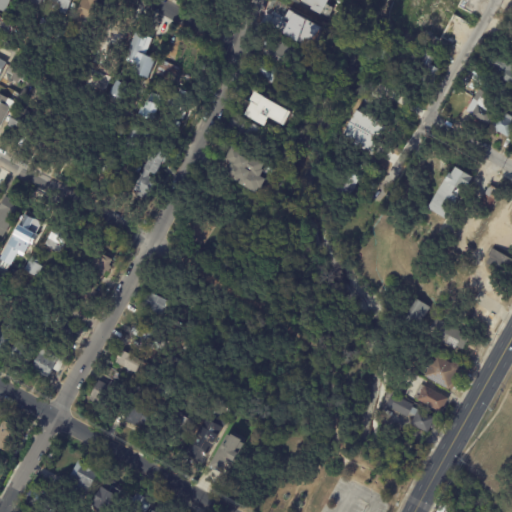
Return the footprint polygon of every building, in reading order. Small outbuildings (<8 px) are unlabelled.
[(14,0),(8,13),(0,9),(0,0),(14,0)] [(73,0),(67,16),(60,13),(63,6),(52,1),(52,0),(73,0)] [(98,4),(100,5),(94,20),(97,21),(92,32),(74,25),(84,0),(87,0),(90,1),(90,0),(96,0),(95,3),(98,4)] [(295,0),(321,12),(326,0),(295,0)] [(327,0),(321,14),(328,17),(331,10),(342,15),(347,4),(337,0),(327,0)] [(455,0),(453,3),(451,6),(458,9),(454,16),(424,0),(455,0)] [(279,20),(279,19),(281,19),(283,14),(294,18),(294,17),(303,21),(304,19),(313,23),(310,32),(295,26),(291,35),(277,29),(279,24),(278,23),(279,20)] [(0,31),(8,34),(12,21),(0,16),(0,31)] [(111,26),(129,30),(127,41),(123,41),(121,50),(115,48),(113,57),(102,55),(106,35),(104,35),(106,25),(111,26)] [(149,78),(155,58),(146,55),(152,38),(136,32),(123,70),(149,78)] [(152,36),(164,41),(158,57),(139,49),(145,33),(152,36)] [(324,40),(333,45),(326,57),(317,52),(324,40)] [(292,49),(283,67),(265,58),(266,57),(263,55),(267,46),(271,48),(273,44),(276,46),(278,42),(292,49)] [(29,58),(41,64),(29,84),(22,80),(21,84),(13,79),(14,76),(9,73),(21,52),(29,58)] [(511,86),(498,78),(500,75),(495,72),(497,69),(487,63),(492,53),(507,62),(509,59),(511,60),(511,86)] [(432,57),(434,58),(430,66),(441,71),(436,81),(416,72),(425,54),(432,57)] [(182,69),(176,82),(158,74),(164,62),(182,69)] [(276,81),(274,85),(257,76),(258,75),(255,73),(260,64),(263,65),(264,63),(281,72),(276,81)] [(108,98),(120,105),(131,88),(118,80),(108,98)] [(472,117),(471,116),(472,115),(466,112),(480,89),(484,92),(481,97),(497,107),(486,125),(472,117)] [(185,115),(183,118),(180,117),(175,125),(177,126),(173,134),(158,125),(177,90),(193,99),(185,115)] [(8,116),(2,126),(0,124),(0,95),(11,100),(8,106),(12,108),(8,116)] [(152,95),(161,99),(157,108),(161,110),(158,115),(156,114),(153,121),(139,115),(141,108),(146,110),(152,95)] [(249,117),(256,105),(253,104),(258,96),(290,116),(283,128),(271,121),(266,130),(248,119),(249,117)] [(17,141),(4,132),(20,109),(33,118),(22,135),(25,137),(21,143),(17,141)] [(387,127),(357,109),(342,136),(372,153),(387,127)] [(124,137),(108,128),(115,114),(132,123),(124,137)] [(511,121),(511,131),(508,138),(499,133),(498,134),(495,133),(496,131),(491,128),(499,115),(503,117),(505,114),(511,117),(511,119),(511,121)] [(233,121),(236,123),(239,118),(258,128),(255,134),(249,130),(242,144),(223,134),(231,120),(233,121)] [(43,150),(35,145),(50,123),(62,131),(47,153),(43,150)] [(123,146),(135,126),(151,136),(144,149),(136,144),(132,151),(123,146)] [(64,163),(57,159),(71,134),(84,142),(73,161),(71,160),(69,165),(64,163)] [(101,162),(100,163),(103,167),(95,174),(87,165),(82,169),(78,165),(102,143),(111,153),(101,162)] [(264,162),(261,167),(263,168),(260,174),(265,177),(261,184),(265,186),(262,192),(256,189),(255,190),(238,181),(239,180),(225,172),(228,166),(227,165),(230,160),(225,157),(232,144),(264,162)] [(167,160),(159,176),(152,173),(148,180),(158,185),(151,198),(134,189),(144,167),(147,169),(157,149),(169,155),(167,160)] [(349,199),(325,187),(336,166),(359,178),(349,199)] [(458,203),(447,222),(427,210),(448,174),(450,176),(454,169),(472,180),(463,194),(459,192),(455,197),(460,200),(458,203)] [(491,188),(501,193),(486,218),(475,211),(490,186),(491,188)] [(21,200),(26,203),(9,232),(8,231),(4,238),(0,235),(0,209),(7,198),(11,200),(14,196),(21,200)] [(60,255),(50,248),(49,249),(48,248),(48,247),(46,245),(59,226),(73,235),(60,255)] [(502,256),(511,261),(511,270),(511,272),(507,270),(504,275),(486,264),(490,258),(488,257),(492,250),(502,256)] [(107,258),(114,262),(98,292),(100,293),(94,304),(70,291),(79,273),(87,277),(100,254),(107,258)] [(40,276),(38,278),(26,271),(33,258),(42,263),(40,265),(45,268),(40,276)] [(442,280),(425,271),(431,260),(448,268),(442,280)] [(476,290),(471,299),(447,286),(458,266),(479,279),(476,285),(478,287),(476,290)] [(43,281),(48,283),(44,289),(37,285),(41,279),(43,281)] [(0,287),(2,289),(10,293),(3,305),(0,302),(0,287)] [(145,298),(146,295),(166,302),(161,316),(144,310),(145,306),(142,305),(145,298)] [(415,297),(431,310),(418,326),(414,323),(409,329),(398,319),(415,297)] [(472,307),(467,318),(465,317),(462,322),(454,318),(456,313),(447,308),(453,297),(472,307)] [(81,330),(74,342),(52,329),(59,317),(81,330)] [(466,342),(463,349),(456,346),(455,349),(427,334),(436,317),(470,335),(466,342)] [(13,348),(5,344),(0,355),(0,330),(9,335),(15,322),(24,327),(13,348)] [(158,353),(139,343),(140,340),(130,335),(136,324),(146,330),(147,326),(167,337),(158,353)] [(21,360),(13,356),(21,343),(30,349),(32,346),(37,350),(28,365),(21,360)] [(64,368),(60,374),(56,371),(51,379),(34,370),(45,350),(67,362),(64,368)] [(117,357),(118,354),(120,355),(122,352),(141,363),(135,374),(133,373),(129,380),(122,376),(127,370),(115,363),(117,360),(116,359),(117,357)] [(460,375),(451,391),(424,376),(436,354),(452,363),(455,361),(459,363),(460,368),(459,370),(462,371),(460,375)] [(156,394),(166,377),(188,391),(178,407),(156,394)] [(100,383),(119,394),(109,413),(87,402),(97,382),(100,383)] [(448,398),(440,412),(416,399),(424,384),(448,397),(448,398)] [(393,395),(396,396),(397,395),(412,403),(411,405),(434,417),(429,426),(431,427),(429,430),(428,429),(427,432),(410,423),(413,416),(407,413),(406,415),(385,404),(390,393),(393,395)] [(130,424),(123,421),(133,404),(153,415),(149,423),(146,421),(142,429),(134,424),(133,426),(130,424)] [(182,418),(191,423),(183,439),(166,430),(175,412),(181,415),(180,417),(182,418)] [(6,422),(22,431),(10,453),(0,447),(0,432),(5,422),(6,422)] [(204,461),(192,454),(199,442),(194,439),(204,422),(210,425),(203,436),(215,442),(204,461)] [(223,472),(213,467),(216,462),(211,459),(217,447),(238,458),(229,475),(223,472)] [(82,493),(67,484),(80,461),(87,465),(88,464),(94,468),(93,471),(100,475),(87,497),(82,493)] [(111,478),(118,483),(116,486),(123,491),(112,511),(95,503),(109,478),(111,478)] [(27,503),(35,486),(66,500),(60,511),(37,511),(35,511),(36,507),(27,503)] [(152,505),(147,511),(126,511),(139,492),(149,498),(147,502),(152,505)]
